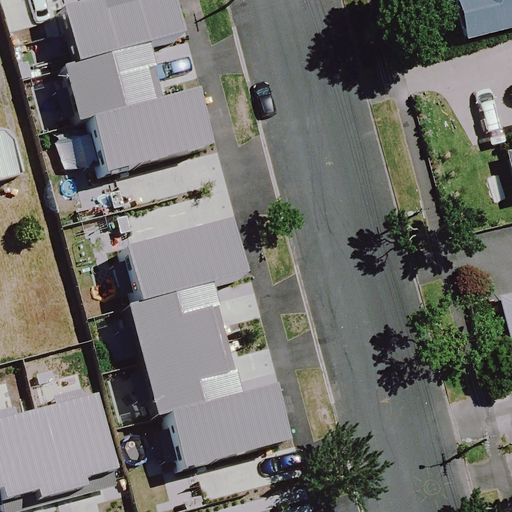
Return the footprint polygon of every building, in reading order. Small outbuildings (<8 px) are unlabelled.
[(511,0),(444,0),(458,51),(511,36),(511,0)] [(155,164),(122,38),(34,61),(67,187),(155,164)] [(511,121),(510,122),(511,129),(511,154),(498,157),(508,203),(511,202),(511,121)] [(0,188),(19,183),(7,135),(0,136),(0,188)] [(180,226),(169,175),(94,191),(105,242),(180,226)] [(207,395),(165,240),(90,260),(132,415),(207,395)] [(511,300),(494,305),(511,373),(511,300)] [(0,468),(14,465),(0,414),(0,468)] [(58,511),(200,511),(188,445),(51,471),(58,511)]
